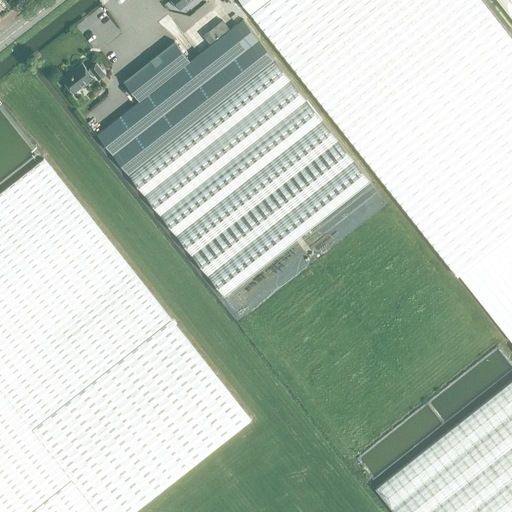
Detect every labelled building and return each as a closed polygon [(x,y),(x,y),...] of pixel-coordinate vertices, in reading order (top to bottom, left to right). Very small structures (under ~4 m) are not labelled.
[(265,0),(251,12),(370,163),(397,198),(458,275),(459,274),(511,232),(511,36),(483,0),(265,0)] [(511,0),(498,0),(511,17),(511,0)] [(224,294),(304,231),(370,179),(243,18),(230,28),(210,44),(190,60),(174,40),(123,80),(139,100),(97,133),(224,294)] [(223,19),(203,35),(210,44),(230,28),(223,19)] [(105,73),(96,62),(90,67),(88,69),(82,62),(62,77),(73,91),(93,76),(93,75),(95,74),(98,78),(105,73)] [(44,158),(0,192),(0,387),(98,511),(133,511),(250,420),(44,158)] [(511,511),(511,379),(374,488),(393,511),(511,511)] [(98,511),(0,387),(0,511),(98,511)]
